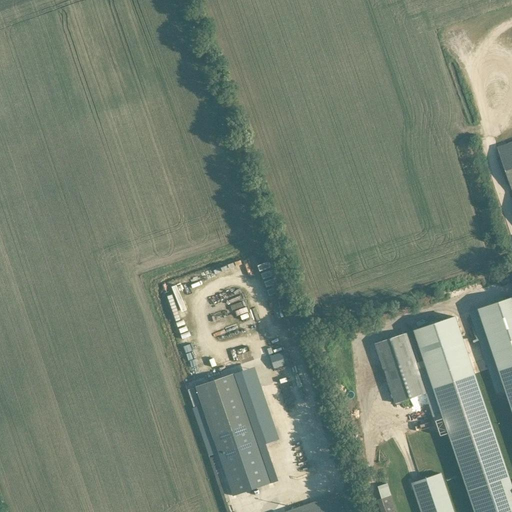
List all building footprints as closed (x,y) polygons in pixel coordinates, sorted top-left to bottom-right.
[(511,138),(499,143),(511,184),(511,138)] [(247,261),(230,263),(231,274),(248,273),(247,261)] [(427,393),(419,368),(423,367),(421,362),(417,363),(412,347),(417,345),(412,331),(374,343),(395,404),(427,393)] [(258,444),(240,391),(234,373),(195,387),(198,395),(200,399),(202,404),(220,457),(258,444)] [(194,388),(188,390),(194,407),(200,405),(198,400),(200,399),(198,395),(196,395),(194,388)] [(290,447),(306,441),(301,429),(286,435),(290,447)] [(454,511),(441,473),(411,483),(420,511),(454,511)] [(396,511),(391,495),(377,500),(381,511),(396,511)]
